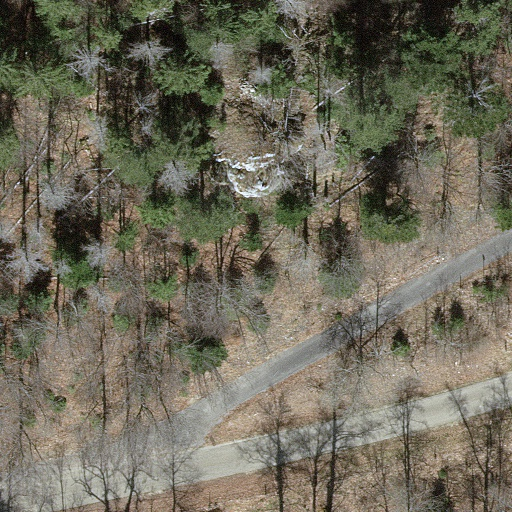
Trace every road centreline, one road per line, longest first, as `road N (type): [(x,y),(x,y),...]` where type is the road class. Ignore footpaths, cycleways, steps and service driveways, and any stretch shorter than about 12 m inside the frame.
road 1 (unclassified): [(0,502),(511,397)]
road 2 (track): [(118,477),(171,424),(378,321),(511,243)]
